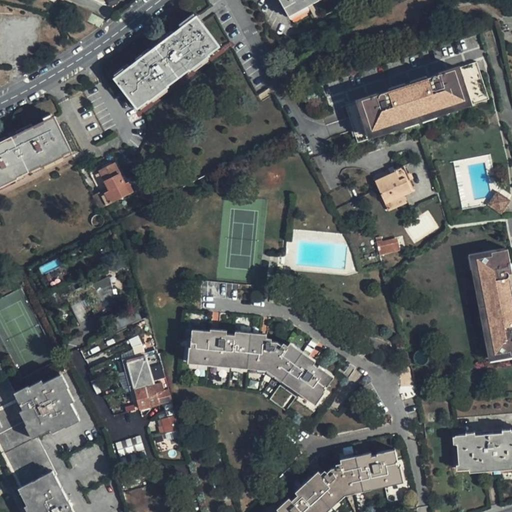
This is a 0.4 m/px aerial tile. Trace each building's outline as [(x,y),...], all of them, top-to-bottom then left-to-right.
[(319,0),(280,0),(289,16),(319,0)] [(107,17),(93,10),(88,18),(91,20),(102,26),(107,17)] [(207,54),(218,45),(196,16),(114,78),(136,108),(147,100),(148,101),(167,86),(166,85),(188,68),(188,69),(207,55),(207,54)] [(212,16),(203,23),(223,49),(232,43),(212,16)] [(355,142),(487,100),(475,62),(433,76),(422,80),(421,79),(391,89),(391,90),(380,93),(356,101),(364,125),(351,130),(355,142)] [(364,125),(356,101),(343,105),(351,130),(364,125)] [(0,144),(0,186),(70,152),(53,118),(0,144)] [(131,161),(125,149),(117,153),(124,165),(131,161)] [(115,165),(100,173),(111,193),(102,198),(107,208),(131,195),(115,165)] [(404,195),(412,191),(406,176),(409,175),(404,165),(395,169),(396,171),(376,180),(386,203),(390,201),(404,195)] [(508,201),(495,192),(485,206),(499,215),(508,201)] [(404,195),(390,201),(393,208),(408,202),(404,195)] [(364,210),(377,205),(373,198),(361,203),(364,210)] [(391,239),(376,242),(379,253),(394,249),(391,239)] [(511,268),(511,264),(509,249),(469,256),(488,359),(511,354),(511,268)] [(94,282),(93,279),(82,285),(83,288),(78,291),(77,287),(66,292),(80,321),(91,316),(88,311),(93,308),(95,312),(107,307),(103,301),(108,298),(111,305),(118,301),(111,274),(94,282)] [(212,329),(193,328),(191,346),(195,347),(194,356),(267,364),(315,396),(321,389),(324,391),(335,375),(321,365),(320,366),(288,345),(287,347),(277,341),(268,340),(269,337),(212,331),(212,329)] [(195,347),(191,346),(190,362),(266,369),(317,403),(324,391),(321,389),(315,396),(267,364),(194,356),(195,347)] [(163,370),(159,354),(127,363),(139,408),(171,400),(163,370)] [(0,381),(0,451),(21,492),(56,473),(58,473),(39,437),(19,398),(7,377),(0,381)] [(19,398),(39,437),(79,416),(59,378),(19,398)] [(179,429),(175,415),(160,420),(164,433),(179,429)] [(181,437),(179,429),(164,433),(166,441),(181,437)] [(511,430),(510,431),(510,429),(502,430),(502,432),(474,435),(474,432),(466,433),(466,435),(455,435),(455,436),(453,436),(453,444),(457,443),(459,464),(456,464),(457,470),(470,469),(470,472),(511,468),(511,430)] [(125,471),(148,463),(139,435),(115,442),(125,471)] [(154,438),(155,444),(162,442),(161,436),(154,438)] [(276,511),(319,511),(343,490),(397,477),(395,467),(399,466),(394,449),(377,453),(377,455),(340,464),(340,468),(331,470),(326,474),(323,471),(281,511),(280,509),(276,511)] [(327,511),(346,496),(403,481),(399,466),(395,467),(397,477),(343,490),(319,511),(327,511)] [(76,511),(56,473),(21,492),(31,511),(76,511)]
